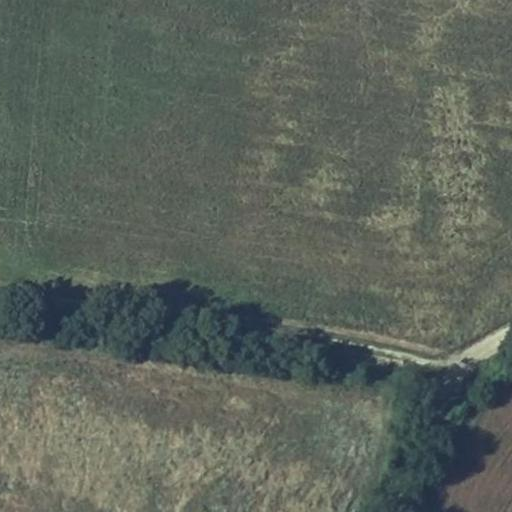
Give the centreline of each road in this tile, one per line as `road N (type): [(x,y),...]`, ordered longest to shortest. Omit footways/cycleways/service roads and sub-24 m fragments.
road 1 (track): [(0,296),(461,366),(511,331)]
road 2 (track): [(381,511),(461,366)]
